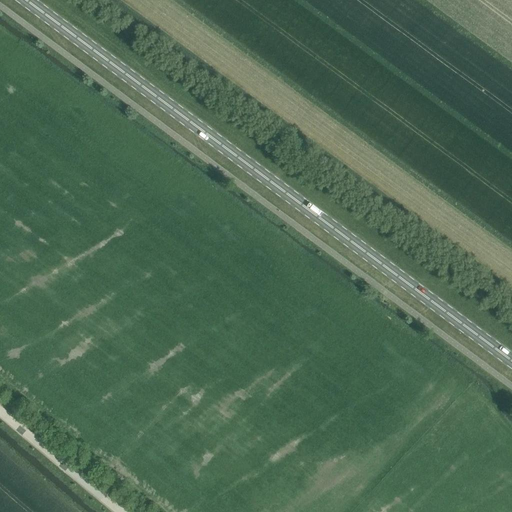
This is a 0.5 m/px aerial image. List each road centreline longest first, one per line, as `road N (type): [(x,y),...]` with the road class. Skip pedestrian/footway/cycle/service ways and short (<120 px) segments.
road 1 (primary): [(511,359),(26,0)]
road 2 (unclassified): [(119,511),(0,412)]
